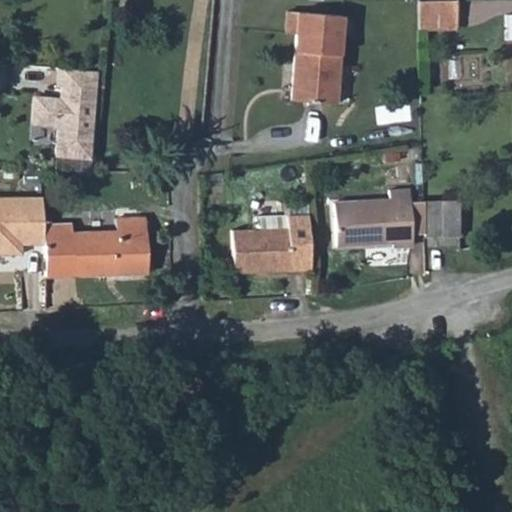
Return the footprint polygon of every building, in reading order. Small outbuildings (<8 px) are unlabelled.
[(417,3),(418,32),(455,31),(454,2),(417,3)] [(333,108),(341,18),(287,14),(285,36),(295,37),(289,104),(333,108)] [(95,75),(56,72),(54,89),(58,90),(57,102),(32,100),(30,125),(55,128),(52,157),(88,161),(95,75)] [(407,233),(421,233),(420,216),(420,199),(405,200),(405,188),(385,188),(385,198),(330,201),(332,242),(388,239),(388,243),(407,243),(407,233)] [(421,233),(456,232),(455,197),(420,199),(420,216),(421,233)] [(42,198),(0,199),(0,256),(21,256),(21,246),(43,246),(43,227),(42,198)] [(230,263),(307,261),(304,205),(252,207),(252,221),(228,221),(230,263)] [(44,278),(107,276),(107,268),(146,267),(144,219),(115,220),(116,232),(71,234),(71,226),(43,227),(43,246),(44,278)] [(107,268),(107,276),(146,275),(146,267),(107,268)] [(201,391),(194,377),(162,390),(168,405),(201,391)]
